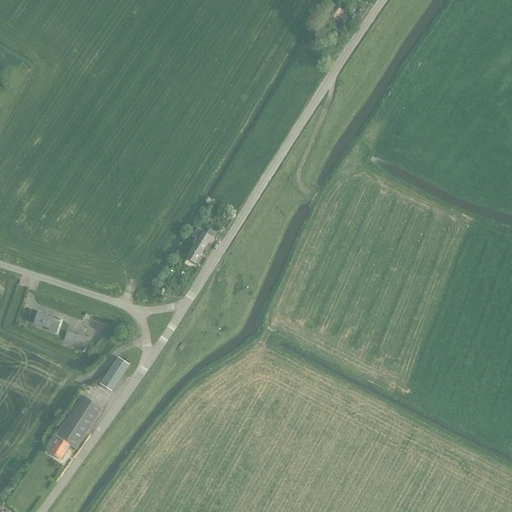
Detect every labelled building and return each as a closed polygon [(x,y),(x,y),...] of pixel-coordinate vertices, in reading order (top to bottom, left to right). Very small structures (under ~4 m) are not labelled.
[(196,264),(212,238),(212,237),(207,234),(198,229),(192,237),(195,240),(193,244),(195,245),(187,258),(196,264)] [(210,229),(207,234),(212,237),(215,232),(210,229)] [(58,329),(60,323),(53,320),(53,318),(38,313),(35,324),(50,329),(50,326),(58,329)] [(88,339),(78,336),(67,332),(64,342),(75,346),(84,348),(88,339)] [(101,385),(112,392),(130,365),(119,357),(101,385)] [(76,449),(88,431),(103,409),(83,396),(56,436),(59,438),(49,453),(61,460),(70,446),(76,449)]
